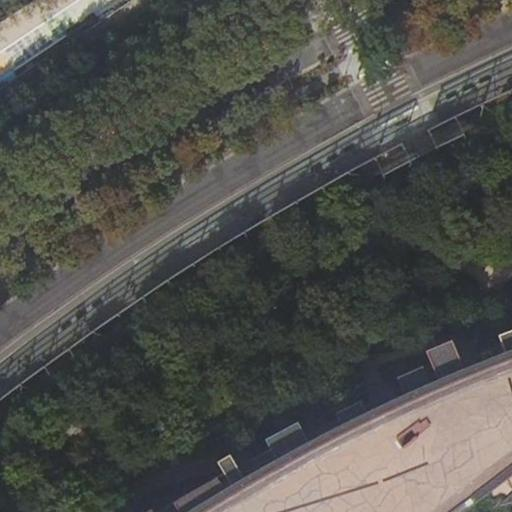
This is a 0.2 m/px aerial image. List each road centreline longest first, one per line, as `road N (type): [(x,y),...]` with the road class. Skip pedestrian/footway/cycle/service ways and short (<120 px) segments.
road 1 (primary): [(0,326),(102,246),(391,83),(511,26)]
road 2 (primary): [(402,0),(52,198),(0,238)]
